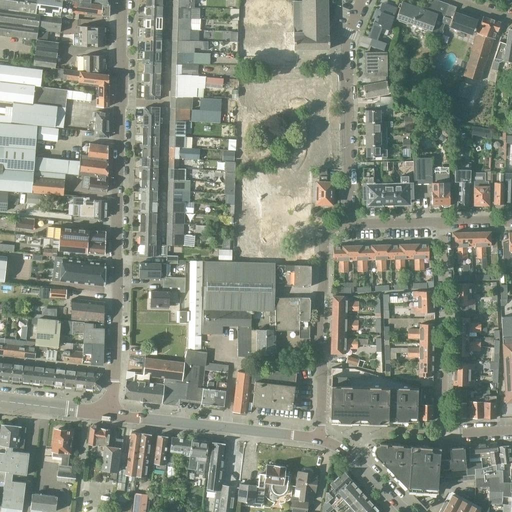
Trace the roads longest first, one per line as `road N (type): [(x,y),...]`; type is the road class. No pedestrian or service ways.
road 1 (residential): [(112,413),(121,0)]
road 2 (residential): [(320,439),(323,231),(347,225)]
road 3 (residential): [(442,434),(442,222)]
road 4 (secondary): [(320,439),(112,413)]
road 5 (residential): [(347,225),(348,71)]
